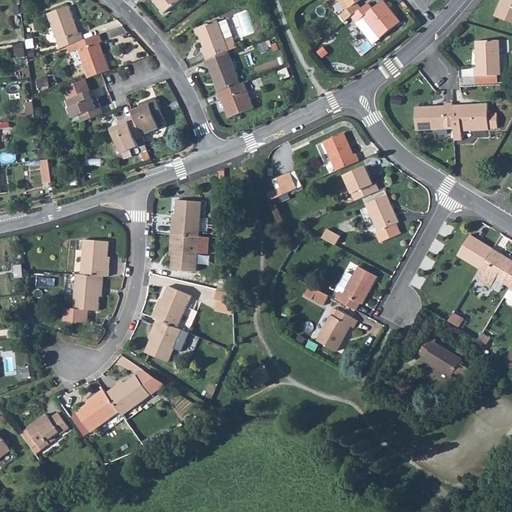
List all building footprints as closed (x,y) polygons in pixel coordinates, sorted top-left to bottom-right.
[(153,0),(165,15),(184,1),(183,0),(153,0)] [(345,22),(352,17),(362,8),(358,3),(361,0),(338,0),(347,10),(340,16),(345,22)] [(374,44),(401,22),(384,0),(374,9),(369,3),(362,8),(352,17),(374,44)] [(511,0),(501,0),(495,16),(511,22),(511,0)] [(61,49),(68,47),(85,40),(82,33),(79,34),(74,22),(76,21),(70,6),(48,14),(61,49)] [(218,20),(197,28),(206,52),(204,53),(207,60),(229,52),(230,51),(225,39),(232,36),(233,36),(227,20),(219,23),(218,20)] [(68,47),(70,53),(79,50),(89,79),(111,70),(105,54),(104,55),(99,43),(103,42),(100,34),(85,40),(68,47)] [(225,39),(230,51),(237,48),(232,36),(225,39)] [(475,68),(475,76),(501,75),(500,40),(476,41),(477,68),(475,68)] [(204,61),(207,68),(209,67),(219,93),(241,84),(229,52),(207,60),(204,61)] [(66,100),(69,109),(73,107),(69,99),(86,93),(89,101),(94,99),(86,80),(64,88),(68,99),(66,100)] [(217,93),(220,101),(222,100),(229,118),(255,108),(245,83),(241,84),(219,93),(217,93)] [(69,99),(73,107),(69,109),(73,118),(80,115),(82,122),(104,113),(98,97),(94,99),(89,101),(86,93),(69,99)] [(134,116),(141,133),(150,129),(151,132),(160,129),(158,122),(165,119),(156,98),(140,104),(141,108),(143,112),(134,116)] [(453,103),(445,103),(446,107),(433,108),(433,106),(416,107),(417,131),(455,128),(454,105),(453,103)] [(454,105),(455,128),(455,140),(463,140),(462,131),(490,130),(490,129),(498,128),(497,113),(489,114),(488,103),(461,105),(454,105)] [(133,111),(134,115),(134,116),(143,112),(141,108),(133,111)] [(113,133),(120,150),(128,147),(129,150),(139,146),(136,140),(143,137),(142,136),(141,133),(134,116),(134,115),(118,122),(120,125),(122,130),(113,133)] [(111,129),(113,133),(122,130),(120,125),(111,129)] [(338,171),(360,161),(357,154),(354,155),(344,133),(325,142),(338,171)] [(148,151),(142,154),(145,161),(151,158),(148,151)] [(42,167),(45,183),(52,182),(50,166),(42,167)] [(356,200),(380,190),(376,183),(374,184),(366,166),(345,175),(356,200)] [(268,194),(271,201),(298,188),(291,172),(277,178),(281,188),(268,194)] [(400,222),(388,195),(367,204),(379,231),(376,232),(381,243),(402,233),(397,223),(400,222)] [(172,234),(199,237),(202,202),(177,200),(176,214),(175,227),(173,227),(172,234)] [(323,238),(336,245),(341,236),(328,229),(323,238)] [(171,242),(174,242),(173,255),(172,269),(196,271),(198,253),(208,254),(210,238),(199,237),(172,234),(171,242)] [(480,271),(491,253),(481,247),(484,243),(471,235),(457,257),(480,271)] [(82,275),(104,276),(109,277),(110,269),(107,269),(108,257),(109,242),(84,240),(82,275)] [(481,247),(491,253),(493,249),(484,243),(481,247)] [(475,278),(491,288),(492,287),(499,292),(511,271),(511,260),(493,249),(491,253),(480,271),(475,278)] [(15,266),(16,278),(24,277),(23,265),(15,266)] [(336,299),(357,310),(361,303),(363,305),(378,277),(359,266),(354,275),(348,272),(339,288),(340,291),(336,299)] [(64,308),(63,321),(88,323),(89,310),(99,311),(100,296),(101,283),(104,284),(104,276),(82,275),(77,274),(74,308),(64,308)] [(153,317),(157,319),(189,332),(198,311),(187,307),(192,296),(169,286),(163,300),(158,311),(156,310),(153,317)] [(330,296),(311,286),(306,295),(324,306),(330,296)] [(233,303),(233,293),(218,290),(215,300),(218,300),(233,303)] [(234,314),(233,303),(218,300),(216,310),(234,314)] [(318,341),(338,351),(351,326),(355,328),(358,321),(335,308),(331,314),(332,315),(318,341)] [(449,321),(459,327),(464,319),(454,313),(449,321)] [(169,362),(175,348),(183,352),(190,333),(189,332),(157,319),(154,326),(157,327),(152,339),(146,352),(169,362)] [(479,339),(487,345),(491,339),(482,333),(479,339)] [(419,353),(426,357),(424,360),(452,377),(454,373),(462,377),(468,368),(460,363),(463,359),(435,343),(437,340),(430,336),(419,353)] [(138,377),(151,395),(166,385),(145,371),(138,377)] [(107,393),(120,412),(123,416),(151,395),(138,377),(137,375),(125,383),(115,391),(113,389),(107,393)] [(113,389),(115,391),(125,383),(123,381),(113,389)] [(89,404),(77,412),(92,432),(120,412),(107,393),(104,389),(98,394),(99,396),(89,404)] [(87,402),(89,404),(99,396),(98,394),(87,402)] [(27,429),(42,450),(50,444),(48,441),(54,437),(59,432),(61,435),(70,428),(59,413),(52,417),(54,419),(52,421),(50,419),(47,414),(27,429)] [(21,434),(36,454),(42,450),(27,429),(21,434)] [(0,458),(12,450),(0,435),(0,434),(0,458)]
